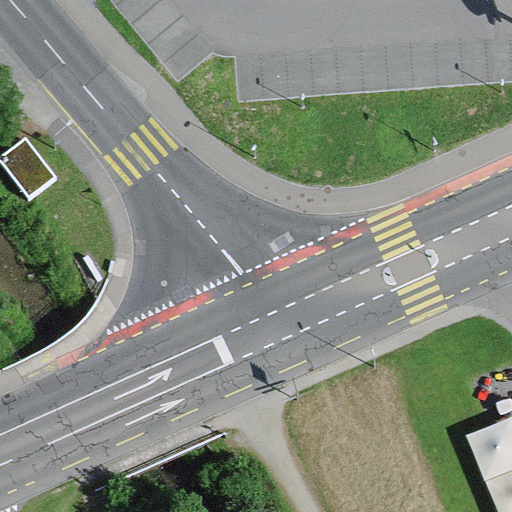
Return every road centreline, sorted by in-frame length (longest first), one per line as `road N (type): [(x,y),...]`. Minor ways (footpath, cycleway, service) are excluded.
road 1 (tertiary): [(9,0),(243,273),(265,330)]
road 2 (secondary): [(265,330),(0,444)]
road 3 (secondary): [(511,220),(265,330)]
